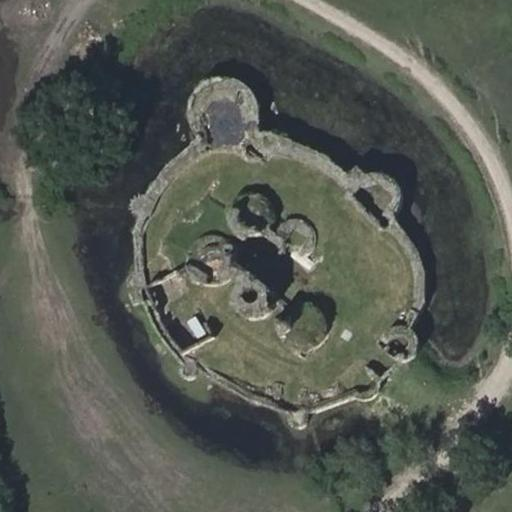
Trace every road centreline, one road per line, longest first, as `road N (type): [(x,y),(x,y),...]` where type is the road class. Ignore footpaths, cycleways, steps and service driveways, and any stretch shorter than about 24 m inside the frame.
road 1 (track): [(300,0),(395,54),(463,118),(511,205)]
road 2 (track): [(511,357),(490,405),(382,511)]
